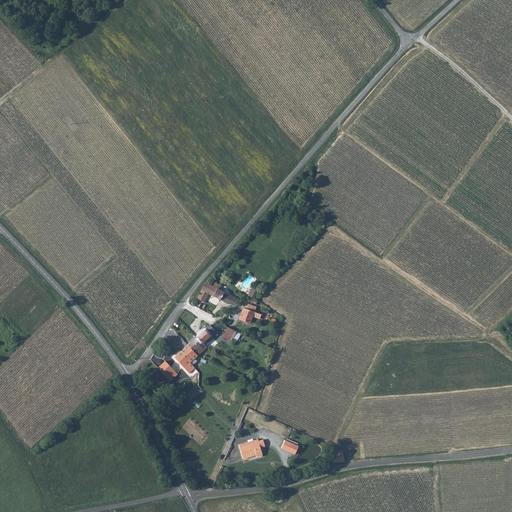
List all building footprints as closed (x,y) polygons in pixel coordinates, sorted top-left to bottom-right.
[(206,281),(199,292),(206,296),(208,292),(213,294),(219,284),(215,281),(213,285),(206,281)] [(219,284),(213,294),(220,298),(224,291),(218,288),(220,284),(219,284)] [(206,296),(199,292),(197,297),(204,301),(206,296)] [(230,294),(226,301),(235,305),(238,298),(230,294)] [(239,317),(249,322),(253,314),(254,311),(256,306),(248,303),(246,307),(243,306),(239,317)] [(210,323),(196,335),(202,342),(213,332),(215,334),(218,332),(210,323)] [(224,337),(238,341),(241,331),(227,327),(224,337)] [(196,335),(187,344),(197,355),(207,347),(206,346),(202,342),(196,335)] [(197,355),(187,344),(181,350),(182,350),(191,360),(195,357),(197,355)] [(181,350),(174,356),(189,372),(195,367),(189,361),(191,360),(182,350),(181,350)] [(165,360),(156,369),(162,375),(169,382),(178,374),(165,360)] [(155,369),(148,375),(153,381),(160,375),(155,369)] [(239,445),(243,459),(248,458),(248,456),(256,454),(257,457),(263,456),(261,448),(265,447),(263,439),(258,441),(258,439),(239,445)] [(298,447),(285,440),(281,448),(295,454),(298,447)] [(341,446),(342,450),(342,453),(342,452),(356,450),(355,444),(341,446)] [(342,450),(334,451),(335,462),(343,460),(342,452),(342,453),(342,450)] [(284,499),(282,491),(273,493),(275,501),(284,499)]
